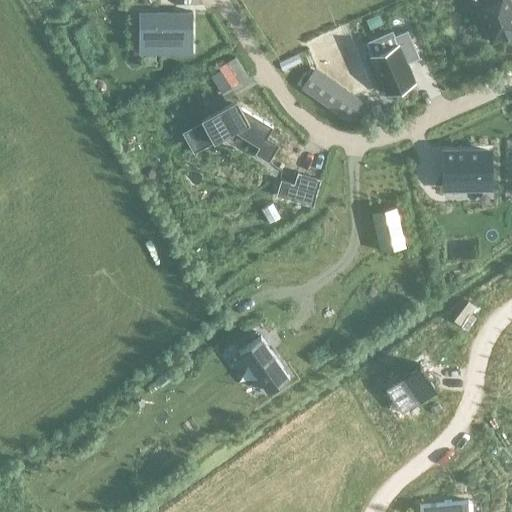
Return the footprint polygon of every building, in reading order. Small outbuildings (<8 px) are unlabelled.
[(476,0),(474,1),(491,41),(511,32),(511,4),(510,0),(476,0)] [(138,11),(138,51),(192,51),(192,11),(138,11)] [(370,56),(386,93),(415,81),(407,62),(419,57),(407,29),(393,36),(397,45),(370,56)] [(362,102),(351,94),(337,114),(347,122),(362,102)] [(184,128),(195,150),(235,128),(260,143),(256,150),(270,159),(280,142),(268,134),(274,124),(242,104),(238,96),(203,115),(204,117),(184,128)] [(444,151),(445,187),(489,186),(488,150),(444,151)] [(321,179),(298,172),(294,184),(281,180),(276,195),(313,206),(321,179)] [(396,206),(372,211),(381,250),(405,245),(396,206)] [(248,366),(249,365),(268,391),(289,376),(260,335),(237,351),(248,366)] [(428,357),(393,381),(410,405),(445,381),(428,357)] [(471,511),(471,500),(426,503),(427,511),(471,511)]
